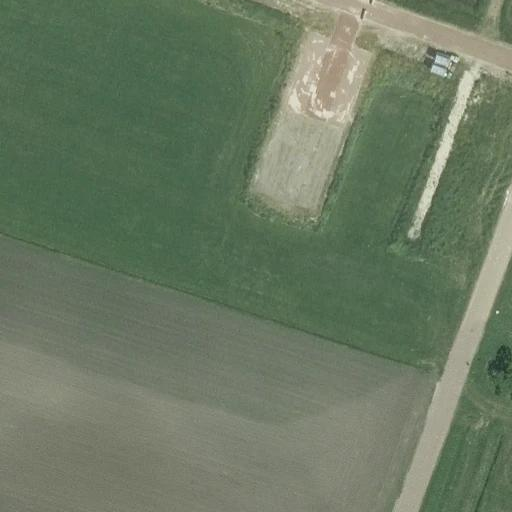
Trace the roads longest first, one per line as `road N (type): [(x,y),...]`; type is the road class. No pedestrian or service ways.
road 1 (residential): [(511,221),(407,511)]
road 2 (residential): [(339,0),(511,62)]
